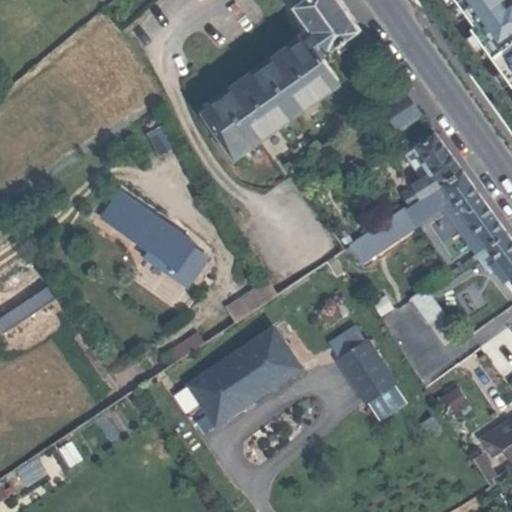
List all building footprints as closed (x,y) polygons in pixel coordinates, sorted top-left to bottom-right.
[(364,32),(341,0),(310,0),(298,9),(318,36),(311,41),(308,36),(298,44),(301,48),(214,111),(208,115),(241,160),(344,85),(326,60),(364,32)] [(511,0),(508,3),(506,0),(455,0),(475,27),(472,29),(511,84),(511,0)] [(301,48),(298,44),(211,106),(214,111),(301,48)] [(405,89),(383,105),(399,126),(421,111),(405,89)] [(175,147),(163,124),(146,133),(159,156),(175,147)] [(412,205),(464,171),(436,132),(405,153),(423,177),(402,192),(412,205)] [(488,244),(508,232),(464,171),(412,205),(406,209),(415,223),(446,203),(449,207),(457,202),(488,244)] [(122,191),(102,217),(150,251),(146,257),(188,287),(209,258),(194,247),(179,237),(181,233),(122,191)] [(365,260),(418,226),(415,223),(406,209),(354,244),(365,260)] [(511,277),(511,237),(508,232),(488,244),(476,252),(488,268),(493,264),(505,280),(511,276),(511,277)] [(181,233),(179,237),(194,247),(196,244),(181,233)] [(228,306),(237,322),(277,295),(268,281),(228,306)] [(364,298),(379,320),(398,307),(383,286),(364,298)] [(425,287),(409,298),(426,322),(442,312),(425,287)] [(330,342),(340,357),(366,341),(356,325),(330,342)] [(275,326),(195,380),(204,394),(198,398),(201,402),(212,419),(216,416),(218,419),(220,417),(222,420),(242,407),(238,401),(298,361),(275,326)] [(163,358),(169,367),(203,344),(197,335),(163,358)] [(340,357),(338,359),(365,402),(367,401),(378,419),(406,402),(368,340),(366,341),(340,357)] [(238,401),(242,407),(302,367),(298,361),(238,401)] [(204,394),(195,380),(189,385),(174,396),(185,413),(201,402),(198,398),(204,394)] [(438,398),(449,415),(466,404),(456,387),(438,398)] [(503,447),(511,461),(511,415),(479,438),(491,454),(503,447)] [(440,431),(431,417),(422,423),(430,436),(440,431)] [(475,450),(468,454),(489,486),(495,482),(493,477),(495,475),(480,453),(478,455),(475,450)] [(0,480),(0,499),(9,494),(0,480)] [(507,502),(501,492),(490,499),(496,508),(507,502)]
